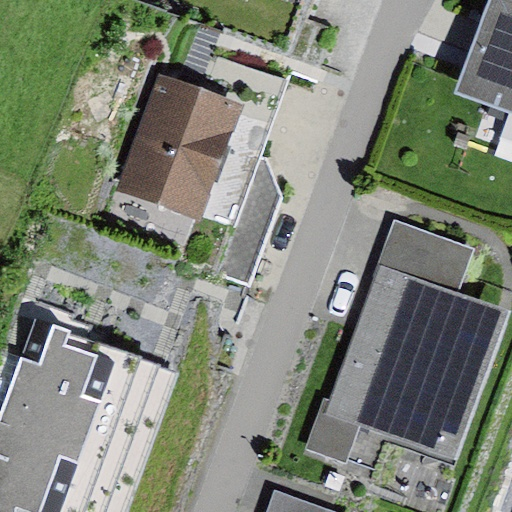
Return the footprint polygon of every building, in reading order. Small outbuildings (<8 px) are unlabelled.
[(511,0),(494,0),(460,98),(511,116),(503,138),(511,141),(511,0)] [(244,107),(161,76),(117,193),(200,224),(244,107)] [(397,224),(380,270),(459,300),(476,254),(397,224)] [(325,400),(306,449),(347,464),(359,430),(451,464),(506,316),(459,300),(380,270),(331,402),(325,400)] [(0,511),(131,511),(179,375),(90,343),(96,326),(40,306),(0,418),(0,511)] [(326,511),(277,492),(269,511),(326,511)]
